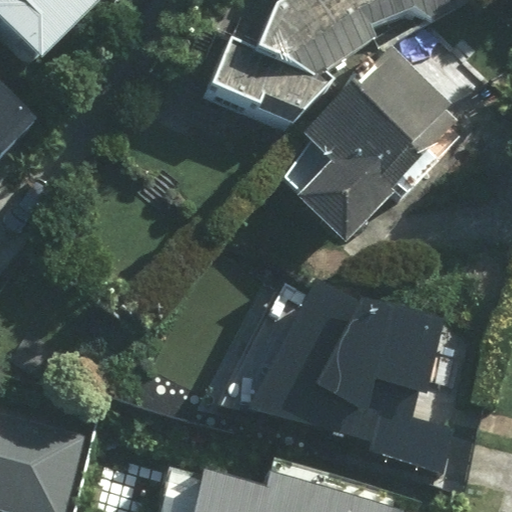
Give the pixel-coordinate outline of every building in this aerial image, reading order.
[(0,0),(0,80),(10,91),(103,0),(0,0)] [(295,0),(253,26),(238,61),(216,51),(192,107),(277,143),(328,93),(316,84),(434,3),(432,0),(295,0)] [(287,204),(277,214),(329,265),(384,210),(366,192),(443,116),(380,54),(284,150),(299,165),(274,190),(287,204)] [(444,64),(436,54),(415,72),(453,114),(484,86),(455,54),(444,64)] [(0,157),(25,134),(0,107),(0,157)] [(331,330),(323,338),(280,319),(252,376),(305,402),(302,422),(364,433),(358,473),(437,486),(445,441),(402,434),(407,410),(451,417),(461,354),(340,335),(331,330)] [(64,511),(83,442),(0,420),(0,511),(64,511)] [(169,511),(321,511),(325,497),(181,462),(169,511)]
